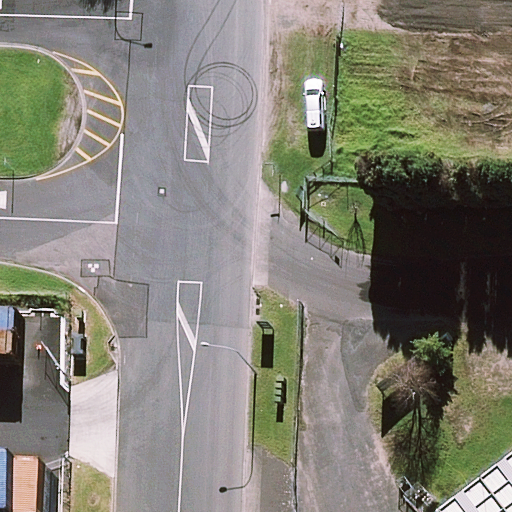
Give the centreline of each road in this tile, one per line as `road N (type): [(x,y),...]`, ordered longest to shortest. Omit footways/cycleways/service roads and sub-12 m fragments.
road 1 (unclassified): [(181,511),(192,224)]
road 2 (residential): [(204,21),(0,15)]
road 3 (unclassified): [(192,224),(204,21)]
road 4 (residential): [(192,224),(0,217)]
